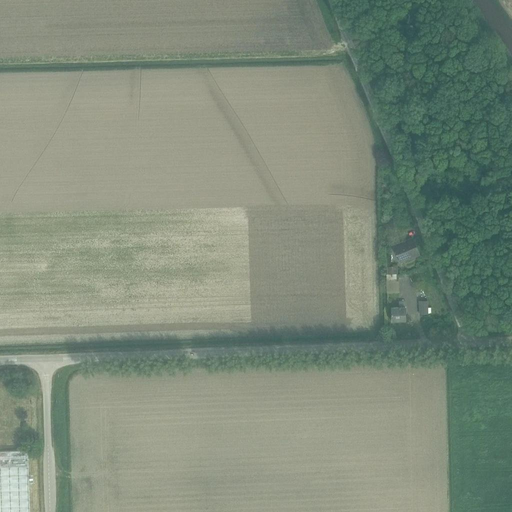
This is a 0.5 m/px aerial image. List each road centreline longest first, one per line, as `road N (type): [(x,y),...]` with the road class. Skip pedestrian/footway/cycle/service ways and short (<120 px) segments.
road 1 (unclassified): [(45,360),(468,342)]
road 2 (unclassified): [(468,342),(330,0)]
road 3 (unclassified): [(48,511),(45,360)]
